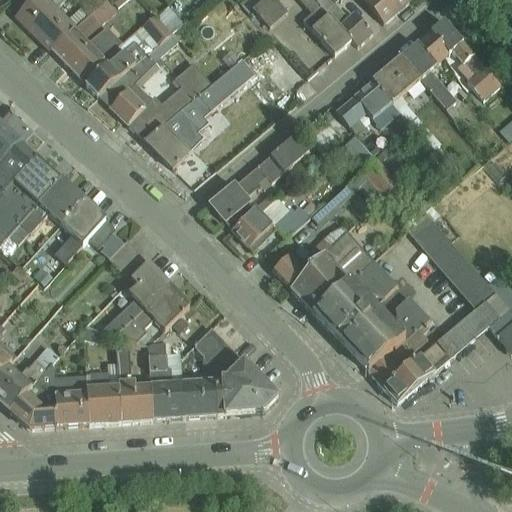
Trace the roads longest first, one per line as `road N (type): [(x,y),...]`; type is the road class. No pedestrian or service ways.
road 1 (residential): [(169,225),(437,0)]
road 2 (tertiary): [(289,445),(9,465)]
road 3 (residential): [(169,225),(0,62)]
road 4 (residential): [(316,386),(299,351),(169,225)]
